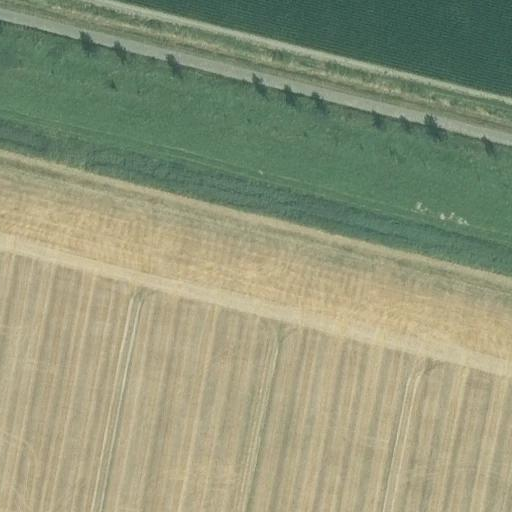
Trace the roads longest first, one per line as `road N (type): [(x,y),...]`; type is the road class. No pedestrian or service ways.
road 1 (unclassified): [(511,147),(0,22)]
road 2 (track): [(511,247),(0,123)]
